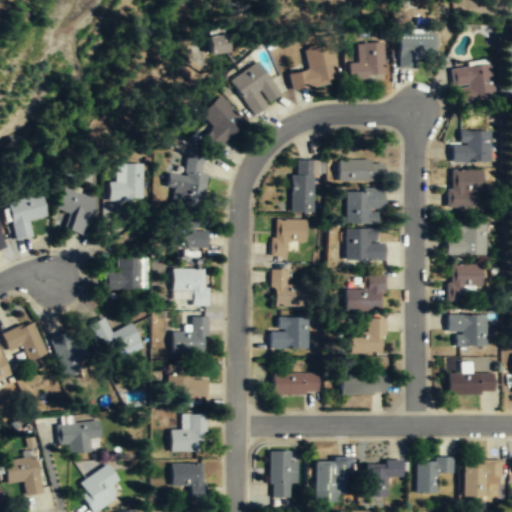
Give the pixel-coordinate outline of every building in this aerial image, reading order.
[(212,53),(230,51),(228,33),(210,36),(212,53)] [(433,34),(395,34),(395,70),(417,70),(417,59),(433,59),(433,34)] [(345,64),(346,79),(383,78),(382,44),(354,44),(354,64),(345,64)] [(288,90),(334,85),(330,50),(302,53),(304,71),(286,73),(288,90)] [(247,115),(277,98),(256,62),(226,79),(247,115)] [(450,88),(457,88),(459,103),(492,99),(488,64),(448,69),(450,88)] [(241,121),(214,96),(196,115),(209,128),(196,142),(209,154),(241,121)] [(487,163),(487,132),(456,132),(456,146),(448,146),(448,163),(487,163)] [(205,174),(199,173),(200,159),(183,157),(181,176),(164,175),(163,188),(170,189),(168,204),(201,208),(205,174)] [(381,160),(335,160),(335,183),(381,183),(381,160)] [(289,212),(313,212),(313,161),(289,161),(289,212)] [(140,165),(112,165),(112,183),(106,183),(106,201),(140,201),(140,165)] [(445,171),(445,208),(462,208),(463,190),(479,190),(479,172),(445,171)] [(65,230),(82,235),(92,198),(58,189),(53,211),(69,215),(65,230)] [(343,191),(343,225),(374,225),(374,210),(382,210),(381,191),(343,191)] [(29,237),(27,221),(43,219),(40,197),(4,202),(10,240),(29,237)] [(206,248),(206,231),(192,231),(192,220),(166,220),(166,248),(206,248)] [(305,221),(268,221),(268,257),(285,257),(285,242),(305,242),(305,221)] [(483,224),(452,224),(452,240),(444,240),(444,256),(483,256),(483,224)] [(382,244),(373,244),(373,230),(342,230),(342,262),(382,262),(382,244)] [(115,272),(102,272),(102,291),(139,291),(139,258),(115,258),(115,272)] [(444,283),(444,303),(464,303),(464,291),(480,291),(480,266),(450,266),(450,283),(444,283)] [(271,307),(304,307),(304,287),(289,288),(288,269),(266,269),(267,284),(270,284),(271,307)] [(203,270),(168,270),(169,293),(188,292),(188,307),(203,307),(203,270)] [(341,312),(380,312),(380,276),(360,276),(360,291),(341,291),(341,312)] [(483,316),(444,316),(444,333),(452,333),(452,348),(483,348),(483,316)] [(204,317),(187,317),(187,332),(168,332),(168,347),(204,347),(204,317)] [(304,317),(274,317),(274,331),(266,331),(266,348),(304,348),(304,317)] [(130,323),(108,332),(102,318),(88,324),(102,362),(139,348),(130,323)] [(346,333),(346,355),(381,355),(380,319),(364,319),(364,333),(346,333)] [(31,321),(0,331),(0,337),(5,352),(18,347),(23,363),(43,357),(31,321)] [(85,370),(74,332),(49,339),(60,376),(85,370)] [(0,378),(10,373),(0,350),(0,378)] [(466,364),(460,364),(460,373),(444,373),(444,395),(490,395),(490,373),(466,373),(466,364)] [(268,395),(316,395),(316,373),(268,373),(268,395)] [(335,374),(335,395),(382,395),(382,374),(335,374)] [(204,398),(204,375),(162,375),(162,398),(204,398)] [(178,415),(178,434),(167,434),(167,452),(202,452),(202,415),(178,415)] [(55,445),(65,445),(65,453),(97,452),(97,423),(55,424),(55,445)] [(265,452),(265,499),(288,499),(288,483),(296,483),(296,461),(289,461),(289,452),(265,452)] [(412,492),(434,492),(434,474),(449,474),(449,457),(412,457),(412,492)] [(35,458),(1,462),(3,484),(19,482),(21,496),(39,494),(35,458)] [(347,461),(312,461),(312,504),(335,504),(335,493),(347,493),(347,461)] [(461,497),(483,497),(483,486),(496,486),(496,462),(461,462),(461,497)] [(362,498),(384,498),(384,478),(399,478),(399,463),(362,463),(362,498)] [(115,481),(106,464),(72,484),(88,511),(90,511),(116,498),(108,486),(115,481)] [(201,464),(167,464),(167,487),(186,487),(186,499),(201,499),(201,464)] [(0,511),(1,511),(8,491),(0,488),(0,511)]
